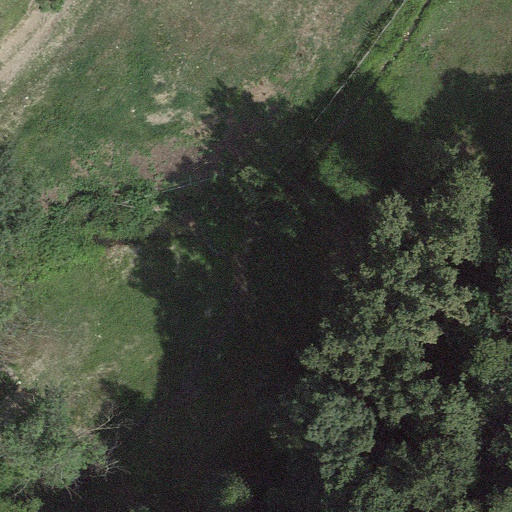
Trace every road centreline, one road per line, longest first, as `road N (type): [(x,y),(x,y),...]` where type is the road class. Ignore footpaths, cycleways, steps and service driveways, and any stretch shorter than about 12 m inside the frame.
road 1 (track): [(267,511),(388,382),(511,266)]
road 2 (track): [(91,0),(76,29),(0,95)]
